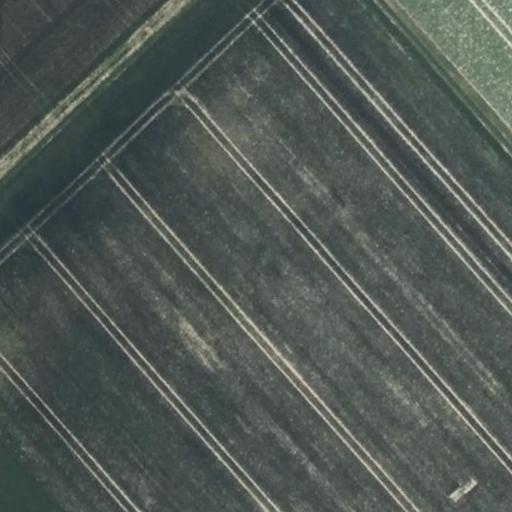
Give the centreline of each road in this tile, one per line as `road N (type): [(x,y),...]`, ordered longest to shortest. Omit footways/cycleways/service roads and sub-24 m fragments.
road 1 (track): [(171,0),(0,163)]
road 2 (track): [(511,129),(398,0)]
